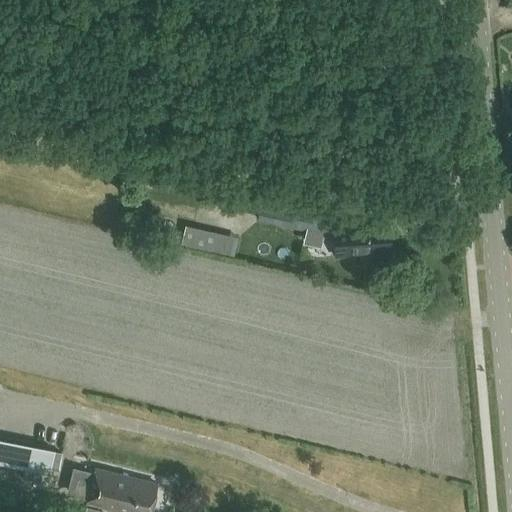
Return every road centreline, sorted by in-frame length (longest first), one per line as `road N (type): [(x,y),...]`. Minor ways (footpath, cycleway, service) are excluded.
road 1 (tertiary): [(511,449),(475,0)]
road 2 (unknown): [(350,511),(118,424),(0,400)]
